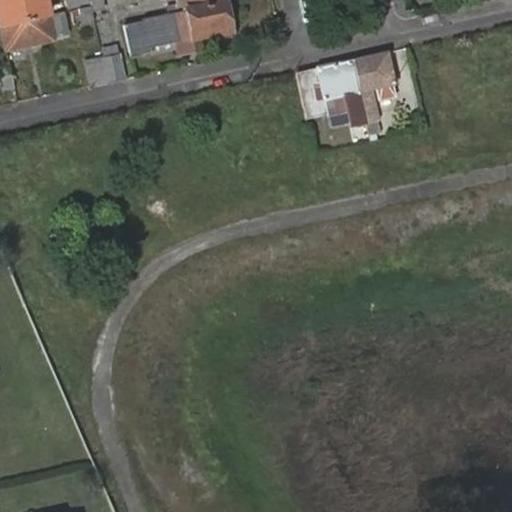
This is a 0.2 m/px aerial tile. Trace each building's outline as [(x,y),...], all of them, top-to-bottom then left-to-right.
[(18,0),(0,0),(0,24),(0,25),(23,20),(18,0)] [(45,0),(18,0),(23,20),(48,14),(45,0)] [(88,0),(89,2),(91,9),(104,6),(102,0),(88,0)] [(181,10),(168,12),(175,42),(221,32),(219,22),(227,20),(223,0),(184,9),(181,10)] [(222,0),(182,0),(184,9),(223,0),(222,0)] [(166,4),(168,12),(181,10),(178,1),(166,4)] [(62,12),(48,14),(23,20),(0,25),(6,49),(66,35),(62,12)] [(219,22),(221,32),(229,30),(227,20),(219,22)] [(125,26),(131,55),(150,50),(144,22),(125,26)] [(393,84),(386,53),(350,61),(358,96),(362,94),(361,91),(393,84)] [(83,61),(89,87),(107,83),(102,58),(83,61)] [(358,96),(350,61),(314,68),(321,99),(352,93),(352,97),(358,96)] [(0,89),(13,87),(9,67),(0,68),(0,89)]
